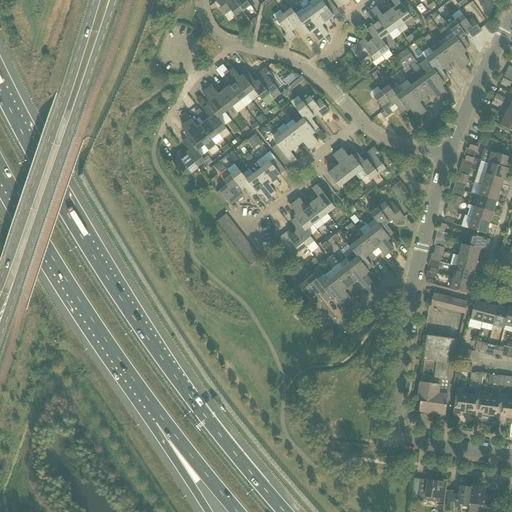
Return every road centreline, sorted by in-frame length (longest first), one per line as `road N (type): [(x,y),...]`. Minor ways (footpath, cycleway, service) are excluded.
road 1 (motorway): [(286,511),(141,324),(0,83)]
road 2 (primary): [(0,333),(112,0)]
road 3 (primary): [(95,0),(0,288)]
road 4 (motorway): [(0,172),(49,260),(161,424)]
road 5 (residential): [(511,456),(396,440),(389,427),(413,283)]
road 6 (residential): [(360,120),(316,157),(315,175),(251,224)]
road 7 (residential): [(450,157),(511,17)]
road 8 (residential): [(413,283),(450,157)]
